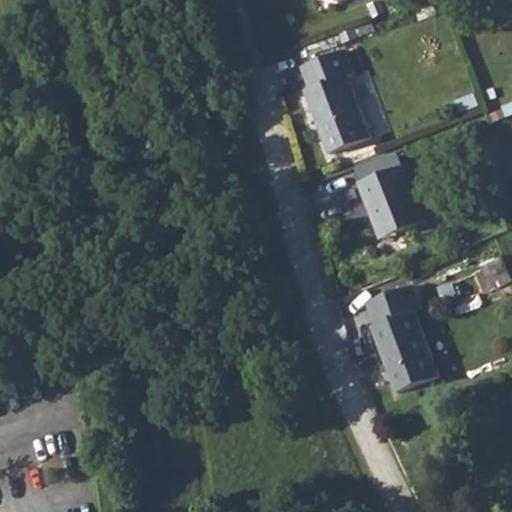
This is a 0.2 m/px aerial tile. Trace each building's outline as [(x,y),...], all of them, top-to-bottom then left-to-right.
[(347,50),(301,67),(310,92),(305,94),(329,156),(373,139),(349,76),(356,73),(347,50)] [(405,168),(361,185),(377,227),(391,222),(398,224),(401,234),(426,224),(405,168)] [(457,270),(466,297),(478,293),(469,266),(457,270)] [(372,332),(373,334),(414,318),(420,316),(411,291),(367,307),(376,330),(372,332)] [(478,293),(466,297),(472,315),(485,311),(478,293)] [(414,318),(373,334),(382,358),(423,342),(414,318)] [(423,342),(382,358),(388,377),(429,361),(423,342)] [(429,361),(388,377),(395,396),(436,380),(429,361)]
